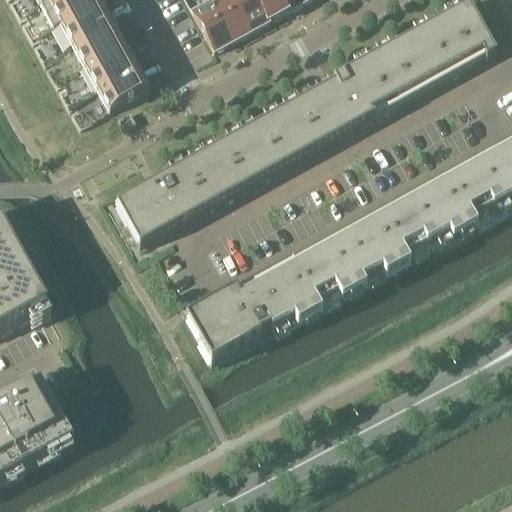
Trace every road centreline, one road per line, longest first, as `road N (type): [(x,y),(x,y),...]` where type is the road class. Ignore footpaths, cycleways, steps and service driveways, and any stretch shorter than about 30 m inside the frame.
road 1 (residential): [(476,89),(186,246),(213,297),(503,139)]
road 2 (tertiary): [(511,353),(211,511)]
road 3 (residential): [(144,0),(203,104),(390,0)]
